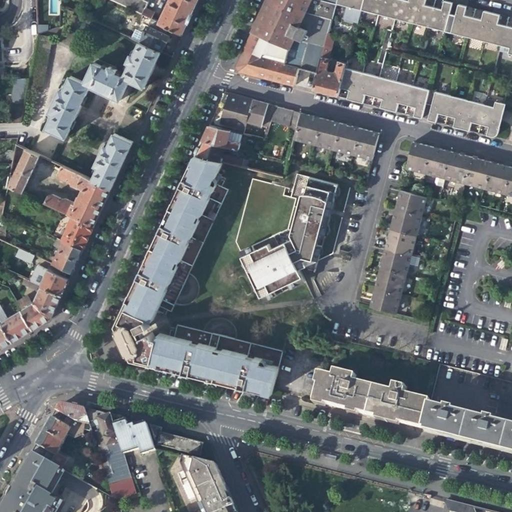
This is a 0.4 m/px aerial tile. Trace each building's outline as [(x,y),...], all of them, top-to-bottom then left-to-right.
[(107,0),(141,15),(151,19),(154,13),(145,9),(148,3),(141,0),(107,0)] [(171,0),(160,23),(168,27),(183,34),(198,0),(171,0)] [(314,75),(316,76),(328,32),(335,4),(318,0),(267,0),(254,28),(237,66),(239,70),(293,85),(298,68),(314,72),(314,75)] [(425,0),(407,0),(408,1),(404,0),(336,0),(335,4),(444,31),(451,3),(443,0),(441,9),(424,5),(425,0)] [(40,34),(59,27),(60,5),(60,4),(54,5),(51,8),(51,12),(50,12),(48,10),(45,11),(45,15),(40,15),(40,34)] [(494,22),(496,14),(485,11),(480,10),(478,18),(461,14),(463,6),(455,4),(448,32),(506,46),(511,47),(511,23),(511,26),(494,22)] [(130,38),(139,42),(161,52),(165,44),(166,44),(168,40),(169,37),(165,35),(168,27),(160,23),(151,19),(144,34),(134,29),(130,38)] [(64,27),(58,40),(70,45),(76,33),(64,27)] [(334,34),(328,32),(316,76),(312,89),(322,92),(337,96),(339,88),(344,69),(346,63),(338,61),(336,71),(332,73),(327,72),(325,68),(334,34)] [(36,53),(30,79),(28,88),(41,91),(52,38),(38,35),(36,53)] [(153,70),(161,52),(139,42),(133,56),(130,55),(126,63),(129,64),(123,77),(136,83),(135,84),(145,88),(153,70)] [(136,83),(123,77),(115,73),(117,70),(108,66),(107,69),(92,63),(83,82),(91,86),(90,87),(127,103),(132,91),(135,84),(136,83)] [(361,73),(344,69),(339,88),(348,90),(346,98),(348,99),(354,100),(361,73)] [(421,118),(428,90),(410,86),(361,73),(354,100),(359,101),(363,103),(365,95),(382,99),(379,107),(382,108),(391,110),(395,111),(398,103),(415,108),(413,115),(418,117),(421,118)] [(91,86),(83,82),(71,77),(64,90),(61,89),(50,113),(53,114),(45,132),(62,140),(64,136),(67,138),(90,87),(91,86)] [(16,80),(13,95),(27,94),(28,88),(30,79),(16,80)] [(495,130),(496,127),(494,127),(499,109),(492,107),(483,104),(432,91),(424,118),(428,119),(433,121),(435,113),(452,117),(450,125),(454,126),(460,128),(466,129),(468,121),(485,126),(483,134),(488,135),(490,135),(493,133),(495,130)] [(239,132),(243,134),(247,121),(252,99),(241,96),(229,93),(224,111),(221,122),(240,127),(239,132)] [(10,108),(12,108),(24,107),(27,94),(13,95),(10,108)] [(261,125),(267,103),(258,101),(252,99),(247,121),(261,125)] [(493,100),(492,107),(499,109),(494,127),(496,127),(497,127),(504,103),(493,100)] [(265,139),(270,122),(275,105),(267,103),(261,125),(247,121),(243,134),(265,139)] [(270,122),(288,128),(293,111),(283,108),(283,107),(275,105),(270,122)] [(21,122),(24,107),(12,108),(13,123),(21,122)] [(287,132),(294,134),(300,113),(293,111),(288,128),(287,132)] [(293,140),(312,144),(319,118),(310,116),(300,113),(294,134),(293,140)] [(312,144),(332,149),(338,123),(326,119),(319,118),(312,144)] [(332,149),(351,154),(358,128),(343,124),(338,123),(332,149)] [(230,130),(209,125),(206,131),(202,140),(223,145),(238,149),(240,143),(228,140),(230,130)] [(365,129),(358,128),(351,154),(370,159),(377,132),(365,129)] [(99,168),(94,180),(112,189),(133,142),(115,134),(116,131),(113,129),(95,166),(99,168)] [(221,154),(223,145),(202,140),(200,145),(195,154),(222,161),(238,165),(240,165),(247,167),(248,161),(221,154)] [(404,168),(424,173),(431,146),(421,144),(410,141),(404,168)] [(424,173),(443,178),(450,151),(441,149),(431,146),(424,173)] [(12,167),(8,185),(23,192),(40,155),(28,149),(18,170),(12,167)] [(443,178),(462,183),(469,156),(461,154),(450,151),(443,178)] [(127,306),(120,322),(132,328),(134,332),(137,330),(138,332),(141,330),(150,327),(146,320),(147,317),(152,320),(167,289),(165,288),(167,282),(170,283),(178,266),(175,264),(178,259),(181,259),(189,242),(186,241),(189,235),(192,236),(199,220),(196,219),(199,214),(201,215),(210,198),(207,197),(210,191),(212,192),(219,177),(220,176),(216,174),(222,161),(195,154),(192,162),(194,163),(186,179),(185,179),(184,180),(183,181),(182,183),(182,184),(183,185),(175,202),(174,202),(173,202),(172,204),(172,206),(172,207),(173,208),(165,224),(163,225),(161,227),(161,228),(161,230),(162,232),(155,247),(153,248),(151,249),(151,250),(150,251),(150,252),(151,254),(143,271),(142,271),(140,272),(140,274),(140,275),(141,277),(132,295),(131,295),(129,296),(129,297),(129,299),(130,301),(127,306)] [(462,183),(482,188),(489,161),(481,159),(469,156),(462,183)] [(482,188),(502,193),(508,166),(500,164),(489,161),(482,188)] [(46,203),(73,216),(94,226),(102,210),(112,189),(94,180),(63,166),(59,174),(61,178),(71,183),(71,186),(78,189),(80,187),(84,189),(75,206),(74,206),(73,204),(65,200),(64,201),(53,196),(48,197),(46,203)] [(502,193),(511,195),(511,167),(508,166),(502,193)] [(285,282),(287,286),(303,280),(298,268),(316,260),(323,235),(325,234),(326,234),(327,233),(328,231),(328,229),(328,227),(327,225),(326,224),(332,198),(335,196),(336,193),(337,190),(336,188),(335,187),(336,184),(293,173),(290,188),(249,178),(234,239),(260,298),(273,292),(271,289),(285,282)] [(395,201),(393,208),(420,215),(424,196),(398,189),(395,201)] [(415,234),(420,215),(393,208),(390,219),(388,228),(415,234)] [(73,216),(62,240),(83,250),(90,236),(94,226),(73,216)] [(410,254),(415,234),(388,228),(386,235),(383,247),(410,254)] [(53,264),(54,265),(64,270),(72,274),(83,250),(62,240),(58,238),(54,246),(60,248),(53,264)] [(408,262),(410,254),(383,247),(380,257),(378,266),(405,273),(408,262)] [(34,255),(19,248),(16,256),(31,262),(34,255)] [(418,256),(410,254),(408,262),(416,264),(418,256)] [(54,265),(51,271),(62,276),(64,270),(54,265)] [(400,293),(405,273),(378,266),(375,276),(373,286),(400,293)] [(40,285),(41,285),(63,295),(67,286),(70,279),(62,276),(51,271),(48,269),(40,285)] [(35,283),(25,278),(22,285),(32,288),(35,283)] [(33,302),(21,310),(33,330),(52,318),(56,310),(63,295),(41,285),(33,302)] [(395,312),(400,293),(373,286),(371,295),(368,305),(395,312)] [(0,307),(0,320),(1,322),(13,342),(23,335),(33,330),(21,310),(7,319),(0,307)] [(1,322),(0,322),(0,349),(13,342),(1,322)] [(153,333),(150,327),(141,330),(138,332),(137,330),(134,332),(132,328),(120,322),(117,328),(119,331),(117,333),(117,335),(117,336),(119,338),(121,339),(122,339),(125,346),(124,347),(124,348),(124,351),(125,353),(127,354),(129,354),(130,357),(138,359),(141,346),(139,341),(142,340),(141,338),(144,337),(153,333)] [(141,346),(138,359),(157,364),(160,364),(160,366),(162,367),(164,367),(165,367),(166,366),(180,369),(184,370),(184,372),(185,372),(186,373),(189,373),(190,372),(208,376),(209,377),(209,379),(210,379),(211,380),(213,379),(215,378),(237,383),(241,384),(241,386),(242,387),(243,388),(246,387),(247,386),(252,387),(264,390),(264,393),(271,395),(272,392),(278,368),(270,366),(271,362),(254,358),(253,360),(247,359),(247,356),(221,350),(221,352),(215,350),(216,348),(197,343),(197,346),(190,344),(191,342),(158,333),(157,340),(155,340),(153,333),(144,337),(141,338),(142,340),(139,341),(141,346)] [(417,428),(422,429),(428,406),(430,399),(405,392),(407,385),(394,381),(392,389),(355,379),(356,372),(335,367),(333,373),(321,370),(313,401),(327,405),(357,413),(388,421),(417,428)] [(74,422),(90,425),(85,409),(64,404),(56,408),(54,412),(74,422)] [(91,404),(90,410),(111,416),(112,409),(102,407),(91,404)] [(445,410),(428,406),(422,429),(435,433),(442,434),(454,437),(495,448),(511,452),(511,426),(494,422),(494,419),(486,417),(485,420),(454,412),(454,409),(445,407),(445,410)] [(128,470),(123,454),(111,416),(90,410),(85,409),(90,425),(92,425),(108,476),(128,470)] [(63,442),(74,422),(54,412),(43,431),(63,442)] [(127,420),(111,416),(123,454),(140,448),(142,455),(155,450),(147,426),(136,429),(135,427),(130,428),(127,420)] [(161,433),(162,429),(150,426),(155,441),(159,442),(158,445),(199,455),(202,443),(161,433)] [(56,454),(63,442),(43,431),(31,452),(61,469),(66,460),(56,454)] [(61,469),(31,452),(29,457),(26,461),(29,463),(20,478),(17,477),(11,487),(14,489),(10,495),(7,500),(5,498),(0,507),(0,510),(2,511),(1,511),(50,511),(53,508),(56,510),(61,502),(50,496),(46,494),(61,469)] [(236,511),(233,502),(218,468),(216,464),(184,457),(182,466),(201,511),(236,511)] [(29,463),(26,461),(20,472),(17,477),(20,478),(29,463)] [(64,471),(61,469),(46,494),(50,496),(61,476),(64,471)] [(475,511),(474,507),(452,501),(449,511),(453,511),(455,511),(475,511)]
